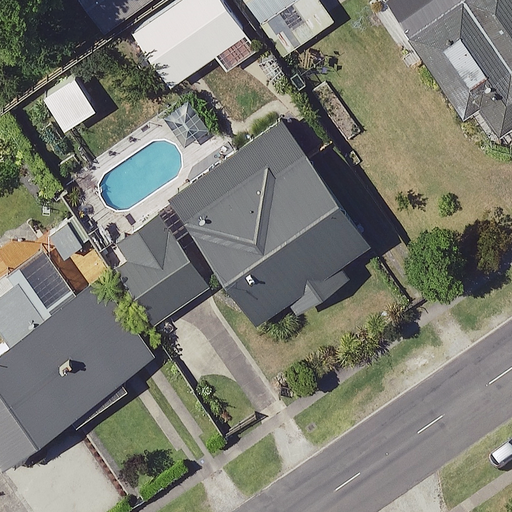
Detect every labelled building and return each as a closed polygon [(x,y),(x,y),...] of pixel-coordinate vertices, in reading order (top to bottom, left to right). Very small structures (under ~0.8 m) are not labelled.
[(137,0),(87,0),(105,24),(137,0)] [(259,44),(229,0),(166,0),(134,22),(171,78),(216,48),(227,65),(259,44)] [(335,14),(324,0),(250,0),(284,49),(335,14)] [(511,0),(385,0),(466,111),(480,101),(498,126),(511,116),(511,0)] [(370,235),(284,110),(170,187),(256,314),(288,292),(297,306),(349,270),(339,256),(370,235)] [(210,277),(160,206),(108,244),(159,314),(210,277)] [(77,287),(47,241),(0,271),(0,315),(13,335),(0,342),(0,448),(3,454),(74,408),(78,413),(122,385),(115,374),(150,352),(99,273),(77,287)]
